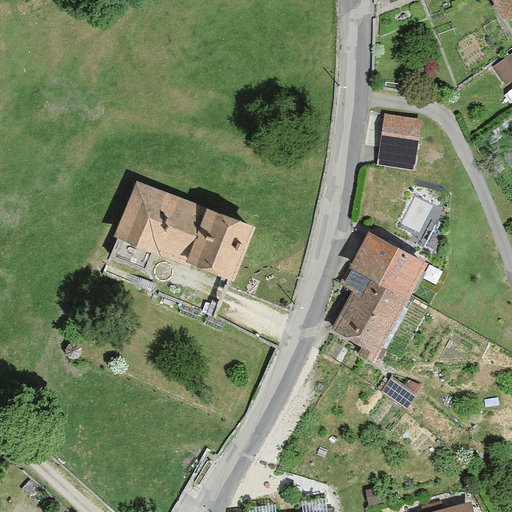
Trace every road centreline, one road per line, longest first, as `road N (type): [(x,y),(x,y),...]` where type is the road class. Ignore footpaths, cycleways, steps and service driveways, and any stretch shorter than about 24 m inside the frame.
road 1 (residential): [(357,0),(357,96),(301,340),(210,511)]
road 2 (track): [(0,431),(89,511)]
